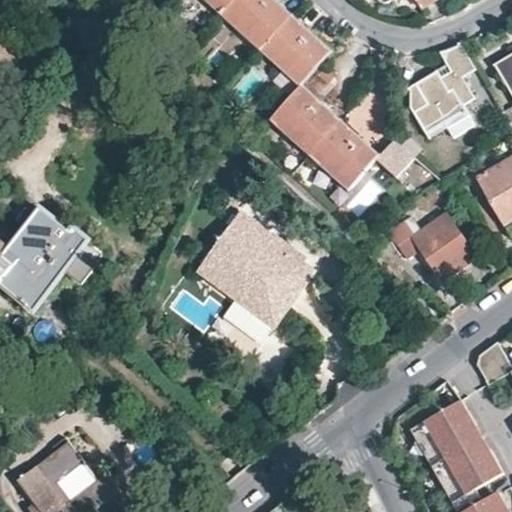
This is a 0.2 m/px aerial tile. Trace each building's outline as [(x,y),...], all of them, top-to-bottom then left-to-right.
[(235,0),(204,0),(222,16),(235,0)] [(277,0),(235,0),(222,16),(260,50),(292,13),(277,0)] [(331,50),(292,13),(260,50),(299,85),(302,82),(331,50)] [(479,73),(461,43),(449,48),(445,58),(454,72),(443,78),(438,70),(414,85),(414,111),(426,132),(446,120),(451,129),(457,140),(477,128),(466,109),(477,102),(465,82),(479,73)] [(511,53),(495,64),(511,91),(511,53)] [(302,82),(299,85),(270,118),(309,153),(341,117),(302,82)] [(346,119),(371,141),(395,115),(371,92),(346,119)] [(387,158),(341,117),(309,153),(355,194),(382,163),(402,182),(408,176),(421,161),(401,142),(387,158)] [(446,120),(426,132),(432,141),(451,129),(446,120)] [(511,155),(477,177),(505,224),(511,219),(511,155)] [(408,186),(413,180),(408,176),(402,182),(408,186)] [(20,234),(8,250),(56,288),(69,272),(83,283),(104,256),(88,243),(90,240),(71,225),(68,229),(42,207),(36,216),(28,210),(20,221),(27,226),(20,234)] [(243,211),(205,262),(279,319),(312,275),(290,259),(297,248),(276,233),(275,236),(243,211)] [(412,217),(385,235),(390,243),(394,240),(408,259),(423,249),(445,278),(476,256),(446,215),(421,232),(412,217)] [(56,288),(8,250),(0,242),(0,282),(36,312),(50,294),(56,288)] [(309,257),(297,248),(290,259),(312,275),(317,269),(307,261),(309,257)] [(279,319),(205,262),(199,270),(274,325),(279,319)] [(511,364),(499,342),(481,355),(479,364),(482,369),(484,367),(489,377),(487,378),(491,385),(511,372),(511,364)] [(505,474),(462,400),(411,429),(458,511),(510,511),(500,492),(484,501),(477,489),(505,474)] [(107,473),(76,432),(23,472),(40,494),(51,508),(53,511),(119,511),(138,498),(114,468),(107,473)] [(46,511),(51,508),(40,494),(34,498),(44,511),(46,511)]
